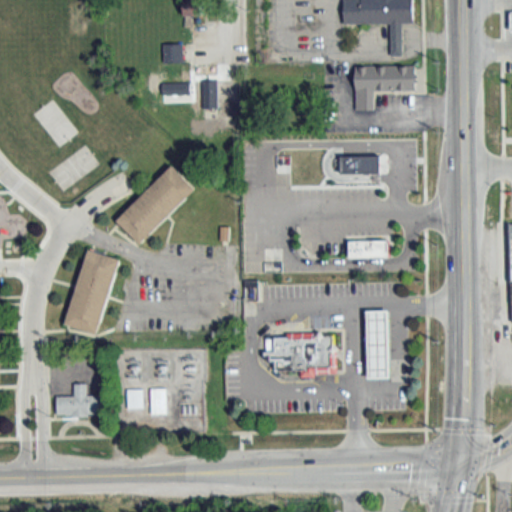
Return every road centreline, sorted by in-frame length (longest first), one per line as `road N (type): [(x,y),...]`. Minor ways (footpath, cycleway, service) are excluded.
road 1 (tertiary): [(0,479),(326,471)]
road 2 (residential): [(41,478),(41,391),(33,376),(25,392),(24,479)]
road 3 (residential): [(33,376),(33,299),(63,231)]
road 4 (secondary): [(454,466),(465,324)]
road 5 (tertiary): [(326,471),(454,466)]
